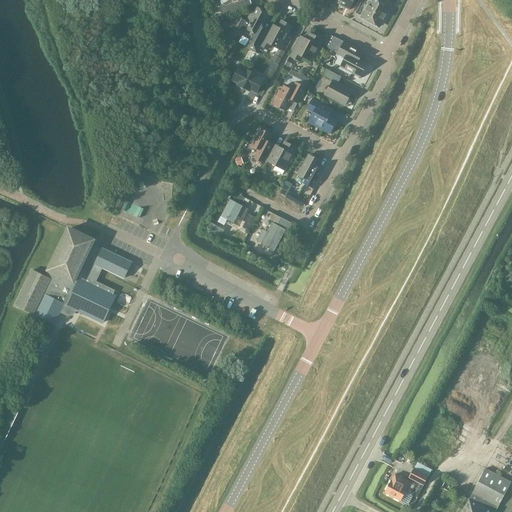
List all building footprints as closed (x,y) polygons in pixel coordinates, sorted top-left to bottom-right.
[(245,0),(229,0),(224,4),(219,7),(222,17),(241,10),(238,2),(245,0)] [(340,0),(339,5),(350,10),(352,7),(355,0),(340,0)] [(388,15),(386,14),(390,5),(381,0),(370,0),(371,0),(362,17),(379,26),(382,21),(384,22),(388,15)] [(249,40),(245,47),(256,53),(266,35),(269,29),(264,26),(269,15),(256,8),(252,15),(250,14),(247,20),(240,16),(234,28),(251,37),(249,40)] [(278,28),(272,25),(261,46),(268,50),(272,43),(281,48),(292,27),(281,21),(278,28)] [(306,40),(300,37),(290,56),(300,62),(303,58),(311,62),(323,41),(309,34),(306,40)] [(333,38),(329,44),(340,50),(337,54),(345,58),(341,67),(360,77),(367,64),(353,57),(356,50),(333,38)] [(274,54),(271,60),(278,63),(285,51),(280,49),(277,55),(274,54)] [(249,92),(250,90),(256,94),(264,79),(257,76),(258,76),(245,69),(245,70),(239,66),(231,80),(238,84),(237,85),(249,92)] [(332,81),(325,95),(345,105),(352,92),(338,84),(341,77),(326,70),(322,76),(332,81)] [(301,75),(299,80),(306,84),(308,79),(301,75)] [(275,96),(278,97),(274,105),(286,111),(292,100),(297,103),(305,88),(295,83),(292,91),(283,86),(281,91),(279,90),(275,96)] [(330,116),(333,111),(313,100),(307,110),(313,113),(309,121),(322,128),(322,129),(330,134),(337,120),(330,116)] [(273,144),(268,141),(271,135),(260,129),(251,146),(259,150),(254,158),(263,163),(273,144)] [(273,149),(267,159),(276,164),(273,170),(282,175),(285,169),(296,149),(285,142),(281,148),(275,145),(273,149)] [(306,179),(304,184),(313,189),(321,175),(315,172),(320,162),(308,155),(304,163),(302,162),(300,162),(299,166),(299,168),(301,169),(298,175),(306,179)] [(286,181),(280,193),(285,196),(291,184),(286,181)] [(234,197),(234,198),(243,203),(245,198),(240,196),(242,194),(237,191),(238,191),(233,188),(229,195),(228,194),(226,198),(227,199),(228,198),(229,198),(231,196),(234,197)] [(300,190),(297,196),(307,201),(310,196),(300,190)] [(288,192),(285,197),(303,207),(306,202),(288,192)] [(229,199),(220,216),(234,224),(237,217),(241,219),(247,209),(242,207),(243,206),(229,199)] [(272,213),(269,219),(289,230),(292,224),(281,218),(272,213)] [(249,214),(242,228),(249,231),(256,218),(249,214)] [(260,243),(260,244),(274,251),(285,230),(272,222),(266,232),(262,230),(256,241),(260,243)] [(212,229),(211,231),(220,236),(224,227),(215,223),(214,224),(212,223),(210,228),(212,229)] [(102,268),(116,275),(124,278),(131,263),(102,249),(101,250),(91,245),(93,241),(69,229),(49,270),(46,277),(32,270),(15,305),(34,314),(34,313),(36,314),(36,315),(54,324),(60,311),(68,314),(71,313),(73,309),(103,323),(116,297),(113,295),(115,291),(96,282),(102,268)] [(277,251),(275,255),(264,250),(262,254),(272,260),(271,262),(275,264),(281,253),(277,251)] [(409,495),(415,486),(422,490),(423,486),(428,476),(431,470),(417,462),(414,468),(408,478),(410,479),(409,481),(395,474),(391,480),(385,493),(400,501),(405,492),(409,495)] [(511,482),(485,468),(469,499),(461,511),(495,511),(511,482)]
